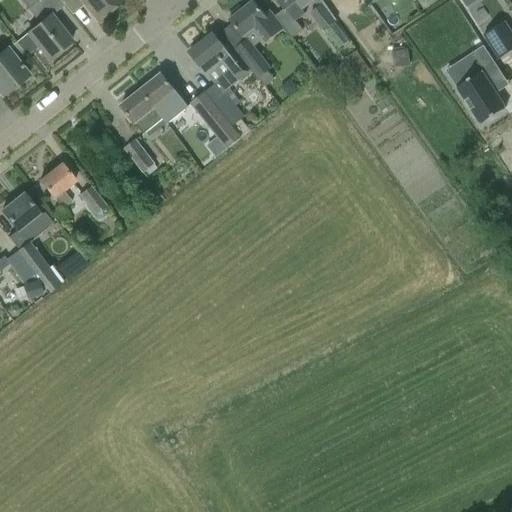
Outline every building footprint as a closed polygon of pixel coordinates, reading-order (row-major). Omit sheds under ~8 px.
[(63,7),(56,0),(36,0),(37,1),(28,10),(32,15),(40,25),(26,35),(35,46),(48,61),(71,43),(58,27),(50,17),(63,7)] [(122,3),(119,0),(78,0),(96,23),(122,3)] [(275,17),(287,33),(292,40),(303,31),(296,22),(305,15),(302,11),(314,2),(319,9),(312,14),(311,15),(324,32),(337,21),(320,0),(275,0),(284,10),(275,17)] [(423,11),(438,0),(420,0),(417,2),(423,11)] [(477,0),(461,0),(466,8),(478,0),(477,0)] [(253,2),(242,11),(241,9),(229,18),(230,20),(229,21),(242,38),(254,29),(265,44),(283,29),(269,12),(264,16),(253,2)] [(511,55),(511,35),(504,23),(483,36),(499,60),(510,53),(511,55)] [(206,94),(225,121),(237,111),(224,93),(249,73),(229,48),(225,51),(212,35),(188,53),(215,87),(206,94)] [(466,71),(451,80),(475,117),(500,101),(480,69),(492,62),(478,39),(455,54),(466,71)] [(16,43),(7,50),(16,61),(18,64),(27,57),(16,43)] [(237,52),(256,77),(268,67),(249,43),(237,52)] [(18,64),(16,61),(7,50),(0,55),(0,96),(1,98),(28,77),(18,64)] [(408,50),(392,53),(394,67),(410,65),(408,50)] [(368,70),(356,53),(349,59),(360,75),(368,70)] [(142,90),(140,91),(162,120),(167,125),(188,109),(161,75),(152,82),(149,79),(140,87),(142,90)] [(295,85),(300,97),(311,92),(306,80),(295,85)] [(120,108),(132,123),(142,136),(152,129),(162,121),(162,120),(140,91),(120,108)] [(225,121),(206,94),(192,104),(227,149),(239,140),(234,133),(225,121)] [(124,151),(144,175),(154,167),(135,142),(124,151)] [(39,183),(52,198),(62,211),(71,203),(63,193),(74,184),(72,181),(60,166),(39,183)] [(96,216),(107,207),(92,187),(81,195),(96,216)] [(22,196),(1,213),(13,228),(16,232),(17,232),(27,245),(30,243),(52,225),(43,214),(39,217),(35,211),(22,196)] [(17,252),(34,274),(49,293),(61,283),(30,243),(27,245),(17,252)] [(17,252),(5,262),(22,284),(34,274),(17,252)] [(38,283),(24,287),(29,301),(42,296),(38,283)]
